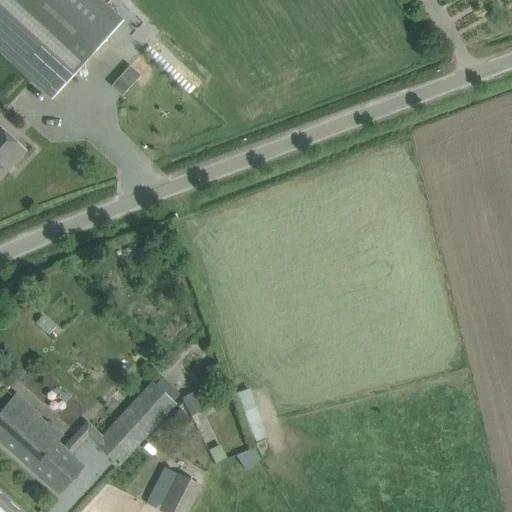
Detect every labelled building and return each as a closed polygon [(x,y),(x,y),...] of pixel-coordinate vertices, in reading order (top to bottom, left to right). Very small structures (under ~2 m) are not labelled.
[(0,0),(0,48),(54,98),(103,43),(114,31),(119,26),(90,0),(0,0)] [(121,75),(131,85),(134,83),(140,76),(130,65),(121,75)] [(0,176),(23,151),(0,130),(0,176)] [(151,383),(132,404),(121,417),(102,438),(86,423),(64,448),(58,442),(62,437),(31,409),(16,396),(0,413),(0,441),(59,494),(72,479),(83,467),(71,456),(87,437),(120,466),(175,404),(153,384),(151,383)] [(252,387),(238,391),(252,441),(266,437),(252,387)] [(189,416),(201,411),(194,395),(182,401),(189,416)] [(216,465),(227,459),(220,445),(209,450),(216,465)] [(162,511),(186,511),(200,486),(165,468),(146,504),(162,511)]
